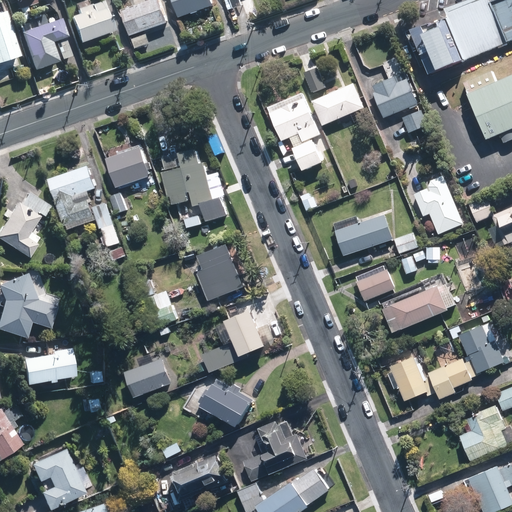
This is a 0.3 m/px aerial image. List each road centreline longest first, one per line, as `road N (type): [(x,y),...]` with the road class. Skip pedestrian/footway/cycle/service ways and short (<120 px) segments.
road 1 (residential): [(399,511),(211,61)]
road 2 (residential): [(0,134),(211,61)]
road 3 (residential): [(211,61),(386,0)]
